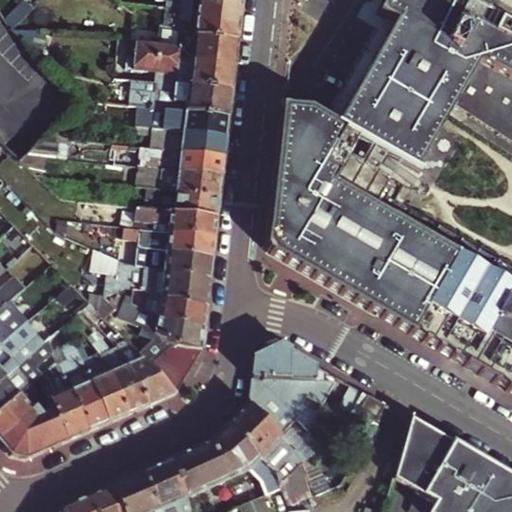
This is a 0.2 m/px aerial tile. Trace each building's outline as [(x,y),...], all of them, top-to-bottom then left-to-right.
[(159,26),(236,36),(239,0),(160,0),(176,2),(174,9),(146,7),(144,25),(159,26)] [(511,0),(445,0),(444,3),(438,0),(384,0),(374,20),(391,30),(333,131),(306,115),(279,112),(264,252),(404,333),(511,395),(511,269),(406,205),(425,174),(419,170),(455,108),(458,109),(460,106),(511,139),(511,0)] [(4,20),(11,30),(30,11),(23,1),(4,20)] [(127,55),(232,68),(236,36),(159,26),(157,44),(129,41),(127,55)] [(174,87),(229,93),(232,68),(127,55),(126,69),(156,73),(155,85),(174,87)] [(147,109),(227,118),(229,93),(174,87),(155,85),(141,83),(130,82),(130,88),(129,93),(127,107),(147,109)] [(69,121),(77,122),(92,103),(80,102),(62,120),(69,121)] [(145,129),(225,138),(227,118),(147,109),(145,129)] [(44,138),(67,141),(69,121),(62,120),(44,138)] [(178,154),(222,158),(225,138),(145,129),(137,128),(136,134),(152,135),(150,150),(162,152),(178,154)] [(176,174),(220,179),(222,158),(178,154),(162,152),(150,150),(139,149),(137,170),(176,174)] [(147,190),(218,198),(220,179),(176,174),(137,170),(135,189),(147,190)] [(155,212),(215,218),(218,198),(147,190),(145,203),(156,204),(155,212)] [(139,230),(213,239),(215,218),(155,212),(129,209),(128,214),(134,215),(132,229),(139,230)] [(170,254),(211,260),(213,239),(139,230),(137,249),(170,254)] [(164,273),(208,282),(211,260),(170,254),(137,249),(136,249),(135,264),(134,267),(144,268),(164,273)] [(205,309),(208,282),(164,273),(144,268),(134,267),(127,266),(117,261),(109,258),(107,273),(104,298),(123,289),(130,290),(147,292),(159,298),(168,300),(205,309)] [(0,309),(9,302),(23,289),(13,277),(9,281),(9,280),(0,287),(0,309)] [(194,349),(201,350),(203,330),(156,318),(140,310),(129,304),(130,290),(123,289),(104,298),(103,299),(114,309),(117,307),(133,318),(153,332),(169,343),(171,345),(194,349)] [(203,330),(205,309),(168,300),(159,298),(147,292),(130,290),(129,304),(140,310),(156,318),(203,330)] [(100,316),(104,320),(114,309),(103,299),(93,309),(100,316)] [(0,345),(26,323),(27,323),(9,302),(0,309),(0,345)] [(81,312),(93,324),(100,316),(93,309),(89,304),(81,312)] [(0,345),(0,349),(8,358),(36,334),(26,323),(0,345)] [(103,334),(106,330),(101,324),(97,328),(103,334)] [(0,382),(44,344),(36,334),(8,358),(0,349),(0,382)] [(0,412),(30,386),(38,379),(43,375),(38,368),(53,355),(48,341),(44,344),(0,382),(0,412)] [(174,395),(173,395),(154,374),(148,367),(124,341),(115,345),(116,346),(146,407),(174,395)] [(154,374),(173,395),(194,349),(171,345),(148,367),(154,374)] [(126,415),(146,407),(116,346),(98,355),(100,360),(126,415)] [(250,380),(314,383),(315,367),(280,347),(251,361),(250,380)] [(86,433),(107,424),(80,361),(75,351),(66,355),(71,366),(70,367),(72,373),(63,378),(86,433)] [(107,424),(126,415),(100,360),(88,365),(86,359),(80,361),(107,424)] [(188,379),(201,387),(212,368),(199,360),(188,379)] [(65,442),(86,433),(63,378),(57,363),(43,375),(38,379),(51,411),(65,442)] [(296,422),(306,433),(322,406),(334,384),(314,383),(250,380),(248,406),(246,407),(251,412),(254,408),(271,425),(268,428),(280,440),(296,422)] [(0,439),(31,413),(39,406),(32,397),(37,394),(30,386),(0,412),(0,439)] [(346,421),(352,411),(362,395),(349,387),(333,413),(346,421)] [(356,413),(372,423),(382,406),(366,397),(356,413)] [(294,454),(280,440),(268,428),(271,425),(254,408),(251,412),(246,407),(225,429),(259,463),(275,477),(278,487),(302,465),(293,456),(294,454)] [(25,460),(65,442),(51,411),(37,419),(31,413),(0,439),(0,445),(9,456),(25,460)] [(346,421),(350,423),(356,413),(352,411),(346,421)] [(372,436),(375,430),(377,425),(372,423),(356,413),(350,423),(372,436)] [(511,511),(511,480),(424,429),(413,422),(396,482),(406,488),(437,506),(433,511),(511,511)] [(275,477),(259,463),(225,429),(210,444),(170,462),(188,499),(247,473),(258,481),(263,499),(279,493),(278,488),(278,487),(275,477)] [(312,497),(328,491),(313,456),(302,465),(312,497)] [(191,511),(188,499),(170,462),(142,474),(158,511),(191,511)] [(158,511),(142,474),(109,489),(119,511),(158,511)] [(119,511),(109,489),(86,499),(92,511),(119,511)] [(92,511),(86,499),(62,510),(59,511),(92,511)]
